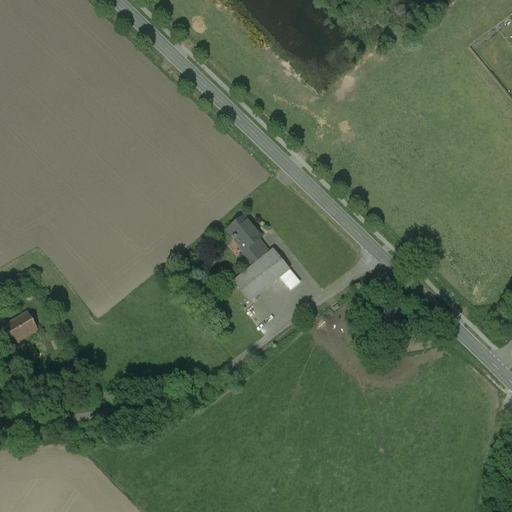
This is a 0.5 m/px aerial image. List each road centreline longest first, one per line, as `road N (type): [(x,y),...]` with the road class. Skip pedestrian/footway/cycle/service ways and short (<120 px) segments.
road 1 (unclassified): [(379,255),(176,401),(0,428)]
road 2 (secondary): [(379,255),(115,0)]
road 3 (secondary): [(495,366),(379,255)]
